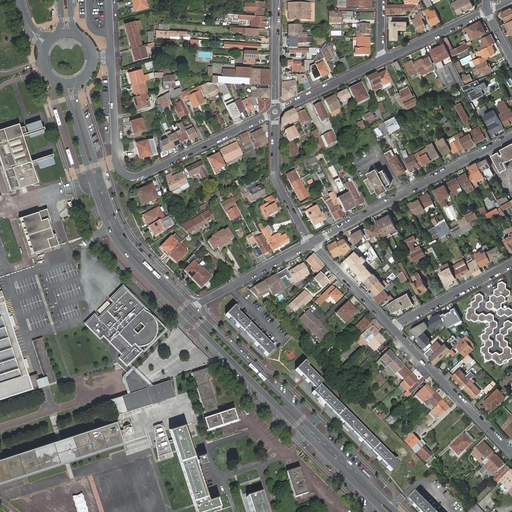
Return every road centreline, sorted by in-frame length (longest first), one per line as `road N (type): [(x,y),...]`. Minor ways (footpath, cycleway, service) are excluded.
road 1 (residential): [(275,111),(129,176),(118,167),(110,56)]
road 2 (tertiary): [(109,227),(125,253),(304,432)]
road 3 (residential): [(511,136),(310,243)]
road 4 (residential): [(391,326),(508,451)]
road 5 (tertiary): [(309,427),(192,308)]
road 6 (residential): [(275,111),(274,177),(310,243)]
road 7 (residential): [(391,326),(511,263)]
road 8 (residential): [(310,243),(192,308)]
road 9 (tertiary): [(396,511),(309,427)]
